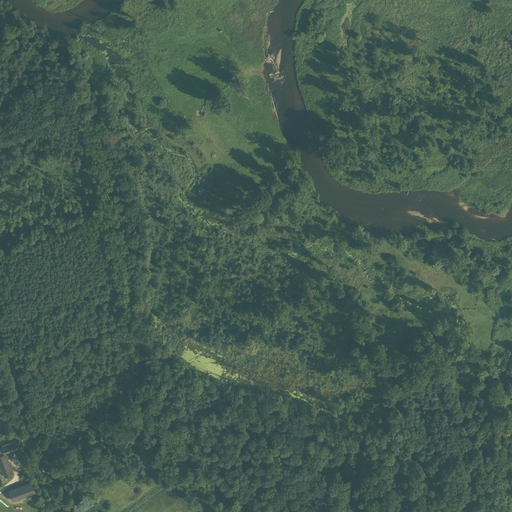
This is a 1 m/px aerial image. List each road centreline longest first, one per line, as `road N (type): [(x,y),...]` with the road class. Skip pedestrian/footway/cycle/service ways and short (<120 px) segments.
road 1 (track): [(511,258),(487,241),(456,235),(361,235),(316,205),(292,164)]
road 2 (track): [(486,511),(485,385),(511,351)]
